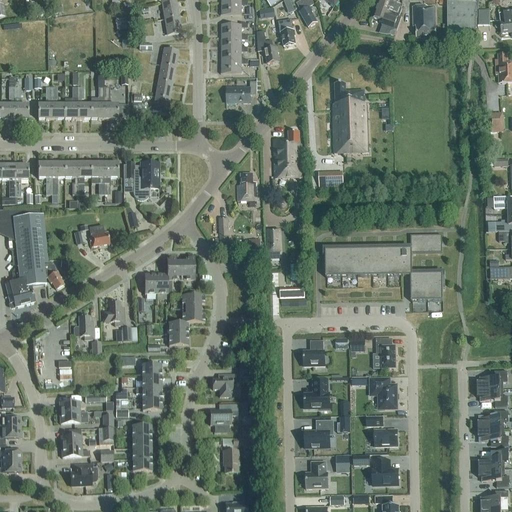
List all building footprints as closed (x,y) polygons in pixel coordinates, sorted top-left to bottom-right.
[(289,0),(284,2),(285,4),(287,10),(292,8),(289,0)] [(317,24),(312,14),(313,13),(310,8),(314,6),(311,0),(304,0),(296,5),(301,13),(300,14),(308,29),(317,24)] [(380,0),(377,10),(399,17),(402,10),(401,10),(402,8),(380,0)] [(448,0),(449,3),(447,3),(447,38),(476,39),(476,3),(475,3),(475,0),(448,0)] [(241,1),(241,5),(222,5),(222,17),(241,17),(241,8),(248,8),(248,3),(241,1)] [(179,18),(176,2),(162,5),(164,21),(179,18)] [(35,14),(34,3),(27,4),(28,15),(35,14)] [(117,4),(117,11),(117,12),(125,12),(125,11),(125,3),(117,4)] [(62,14),(61,7),(53,8),(54,15),(62,14)] [(436,29),(435,8),(413,9),(413,29),(416,29),(417,41),(437,40),(436,29)] [(274,10),(266,11),(267,20),(275,18),(274,10)] [(377,10),(373,19),(383,23),(382,27),(385,28),(395,31),(397,32),(402,18),(399,17),(377,10)] [(489,12),(479,12),(479,27),(489,27),(489,12)] [(497,28),(500,30),(501,30),(502,35),(511,34),(511,37),(511,14),(509,15),(509,13),(507,13),(507,15),(500,16),(501,23),(496,23),(496,25),(497,28)] [(179,18),(164,21),(167,37),(181,35),(179,18)] [(280,34),(281,34),(281,39),(282,39),(284,48),(296,46),(294,38),(295,38),(294,32),(291,32),(290,28),(293,28),(292,21),(279,23),(280,34)] [(241,39),(241,36),(241,30),(248,30),(248,25),(241,24),(241,26),(222,27),(222,39),(241,39)] [(267,66),(279,64),(278,55),(279,55),(278,49),(273,50),(272,42),(266,43),(264,33),(257,34),(258,54),(264,53),(265,57),(266,56),(267,66)] [(241,36),(241,39),(222,39),(222,51),(241,51),(241,49),(241,42),(248,42),(248,37),(241,36)] [(241,49),(241,51),(222,51),(222,63),(241,63),(241,60),(241,55),(248,54),(248,50),(241,49)] [(164,51),(161,67),(175,69),(178,53),(164,51)] [(507,56),(498,56),(498,62),(496,62),(496,76),(499,76),(499,85),(511,84),(511,66),(508,66),(507,56)] [(241,60),(241,63),(222,63),(222,75),(241,75),(241,66),(248,66),(248,61),(241,60)] [(175,69),(161,67),(158,83),(172,85),(175,69)] [(172,85),(158,83),(155,98),(169,101),(172,85)] [(227,105),(250,105),(250,96),(257,96),(257,84),(250,84),(250,90),(227,90),(227,105)] [(367,156),(367,105),(365,105),(364,93),(346,93),(346,85),(335,85),(335,106),(333,106),(333,156),(367,156)] [(169,101),(155,98),(152,114),(166,117),(169,101)] [(90,106),(90,122),(104,121),(104,106),(104,101),(104,100),(99,100),(90,100),(90,106)] [(37,106),(37,122),(50,122),(50,106),(50,101),(46,101),(46,106),(37,106)] [(50,106),(50,122),(64,122),(64,106),(57,106),(57,101),(50,101),(50,106)] [(64,106),(64,122),(77,122),(77,106),(77,101),(72,101),(64,101),(64,106)] [(104,106),(104,121),(117,121),(117,106),(109,106),(109,101),(104,101),(104,106)] [(1,107),(1,122),(15,122),(15,107),(15,102),(11,102),(11,107),(1,107)] [(15,107),(15,122),(28,122),(28,107),(20,107),(20,102),(15,102),(15,107)] [(77,106),(77,122),(90,122),(90,106),(81,106),(77,106)] [(504,134),(502,115),(489,116),(490,135),(504,134)] [(288,142),(274,142),(274,157),(276,157),(276,163),(274,163),(275,177),(283,177),(283,180),(282,180),(283,180),(302,180),(302,179),(301,146),(300,146),(299,134),(288,134),(288,142)] [(38,165),(38,180),(46,180),(46,186),(51,186),(51,180),(51,165),(38,165)] [(51,165),(51,180),(51,186),(57,186),(57,180),(64,180),(64,165),(51,165)] [(78,180),(78,165),(64,165),(64,180),(75,180),(78,180)] [(78,180),(78,186),(84,186),(84,180),(91,180),(91,165),(78,165),(78,180)] [(91,165),(91,180),(98,180),(98,186),(104,186),(104,165),(91,165)] [(104,165),(104,186),(110,186),(110,180),(118,180),(118,165),(104,165)] [(158,165),(141,165),(141,168),(134,168),(134,165),(127,165),(127,180),(133,180),(133,194),(133,196),(134,198),(135,200),(137,202),(139,202),(141,203),(143,203),(146,202),(147,200),(149,199),(149,196),(150,194),(150,191),(159,191),(158,165)] [(1,167),(1,183),(9,183),(9,188),(14,188),(15,188),(15,167),(1,167)] [(15,167),(15,188),(20,188),(20,183),(28,183),(28,167),(15,167)] [(319,188),(343,187),(343,174),(319,175),(319,188)] [(253,184),(253,175),(241,176),(241,187),(237,187),(238,203),(257,202),(257,184),(253,184)] [(494,211),(501,211),(508,210),(508,216),(511,216),(511,204),(509,205),(509,198),(494,198),(494,211)] [(16,254),(17,254),(18,270),(14,270),(12,273),(13,284),(5,286),(10,305),(9,306),(10,308),(11,309),(15,309),(35,304),(31,290),(32,290),(32,288),(44,284),(44,286),(46,285),(45,280),(44,266),(46,266),(46,262),(47,262),(43,217),(41,217),(41,211),(0,213),(0,237),(15,244),(16,254)] [(138,228),(135,214),(126,217),(129,230),(138,228)] [(495,224),(495,233),(499,233),(499,234),(510,234),(510,227),(511,227),(511,216),(508,216),(508,221),(501,222),(501,223),(495,224)] [(229,246),(228,220),(219,220),(220,246),(229,246)] [(109,246),(107,234),(103,235),(101,228),(89,230),(90,237),(89,238),(91,249),(109,246)] [(280,232),(268,233),(268,253),(269,253),(269,261),(280,260),(280,252),(280,232)] [(83,245),(80,233),(74,235),(76,247),(83,245)] [(511,233),(510,234),(499,234),(499,244),(506,244),(506,245),(511,244),(511,233)] [(411,251),(325,252),(326,279),(411,278),(411,303),(443,303),(442,276),(412,277),(412,255),(442,254),(442,237),(411,237),(411,251)] [(261,252),(260,241),(249,241),(249,252),(261,252)] [(175,265),(175,260),(167,261),(167,277),(167,283),(181,283),(180,265),(175,265)] [(194,260),(185,260),(185,265),(180,265),(181,283),(194,282),(194,260)] [(64,287),(60,280),(61,279),(57,273),(53,266),(51,267),(49,264),(48,265),(47,262),(46,262),(46,266),(44,266),(45,280),(47,279),(51,285),(52,285),(56,291),(64,287)] [(499,277),(499,270),(490,270),(490,277),(490,281),(500,281),(499,277)] [(144,296),(156,296),(156,277),(144,277),(144,296)] [(168,296),(167,283),(167,277),(156,277),(156,296),(168,296)] [(304,291),(292,291),(292,299),(304,299),(304,291)] [(200,306),(204,306),(204,297),(181,298),(182,311),(200,311),(200,306)] [(104,324),(114,324),(115,328),(124,327),(124,309),(120,309),(120,304),(109,304),(109,314),(103,314),(104,324)] [(204,325),(204,316),(200,316),(200,311),(182,311),(182,325),(188,325),(204,325)] [(94,342),(93,324),(90,324),(90,318),(79,319),(79,329),(75,329),(74,331),(74,336),(75,337),(79,337),(79,338),(84,338),(84,342),(94,342)] [(188,325),(182,325),(169,325),(169,336),(188,336),(188,325)] [(123,343),(132,343),(131,329),(122,330),(122,337),(123,343)] [(169,336),(169,348),(188,348),(188,336),(169,336)] [(336,340),(336,350),(348,350),(348,340),(336,340)] [(352,342),(352,354),(365,353),(365,341),(352,342)] [(381,371),(395,371),(396,371),(396,347),(392,348),(392,341),(376,341),(377,356),(381,356),(381,371)] [(323,353),(323,343),(310,343),(310,353),(304,353),(304,368),(325,368),(325,353),(323,353)] [(92,358),(101,357),(101,344),(92,345),(92,358)] [(161,378),(161,366),(142,367),(142,378),(161,378)] [(250,368),(238,368),(239,379),(251,378),(250,368)] [(477,384),(477,392),(502,391),(502,385),(508,384),(507,373),(494,373),(495,379),(484,380),(480,380),(480,384),(477,384)] [(213,391),(219,391),(219,399),(230,399),(230,391),(232,391),(232,386),(236,386),(236,376),(218,376),(218,380),(212,380),(213,391)] [(142,390),(161,389),(161,378),(142,378),(142,390)] [(397,411),(396,387),(390,387),(390,381),(370,381),(371,397),(379,397),(379,402),(378,403),(378,408),(379,408),(379,411),(397,411)] [(328,395),(327,382),(313,382),(314,396),(304,396),(305,411),(319,411),(319,412),(330,412),(329,395),(328,395)] [(142,395),(142,401),(161,401),(161,389),(142,390),(136,390),(136,395),(142,395)] [(502,391),(477,392),(477,399),(480,399),(481,403),(484,403),(484,404),(495,403),(495,410),(508,409),(508,398),(502,398),(502,391)] [(14,410),(14,399),(2,399),(2,410),(14,410)] [(142,413),(161,413),(161,401),(142,401),(142,413)] [(60,415),(80,414),(79,403),(59,404),(60,415)] [(252,404),(242,405),(243,417),(253,417),(252,404)] [(230,414),(238,414),(237,406),(219,407),(219,413),(210,413),(210,427),(230,426),(230,414)] [(128,419),(128,411),(116,411),(116,419),(128,419)] [(0,413),(0,429),(1,430),(21,430),(21,419),(5,419),(5,413),(0,413)] [(478,424),(478,432),(502,431),(502,425),(508,424),(508,413),(495,413),(495,419),(485,420),(481,420),(481,424),(478,424)] [(87,414),(80,414),(60,415),(60,426),(80,425),(80,421),(87,421),(87,414)] [(103,429),(113,429),(113,417),(103,417),(103,429)] [(350,434),(350,419),(341,419),(341,434),(350,434)] [(383,419),(367,420),(367,429),(383,428),(383,419)] [(330,450),(330,438),(334,437),(334,423),(334,422),(316,423),(316,432),(314,434),(305,434),(305,451),(330,450)] [(151,439),(151,427),(132,427),(132,439),(151,439)] [(5,441),(21,441),(21,430),(1,430),(1,436),(0,435),(0,446),(5,447),(5,441)] [(113,443),(112,430),(102,430),(103,444),(113,443)] [(502,431),(478,432),(478,439),(481,439),(481,443),(485,443),(485,444),(496,443),(496,450),(509,449),(509,438),(503,438),(502,431)] [(398,448),(397,432),(375,433),(375,449),(398,448)] [(350,455),(350,435),(338,435),(338,455),(350,455)] [(61,438),(61,449),(81,448),(81,437),(61,438)] [(132,439),(132,450),(151,450),(151,439),(132,439)] [(234,448),(234,452),(223,453),(223,462),(224,462),(225,475),(238,475),(238,467),(239,467),(239,452),(238,452),(238,448),(253,447),(253,440),(233,441),(233,448),(234,448)] [(21,464),(21,453),(5,453),(5,447),(0,446),(0,458),(1,458),(1,464),(21,464)] [(82,459),(90,458),(89,452),(82,453),(81,448),(61,449),(62,460),(82,459)] [(132,450),(132,462),(151,462),(151,450),(132,450)] [(101,464),(113,463),(113,453),(100,453),(101,464)] [(482,464),(478,464),(479,472),(503,471),(503,465),(509,464),(509,453),(496,453),(491,453),(491,460),(486,460),(482,460),(482,464)] [(350,475),(349,457),(336,458),(337,475),(350,475)] [(370,458),(360,458),(360,468),(370,468),(370,458)] [(132,474),(152,473),(151,462),(132,462),(132,474)] [(392,473),(390,471),(390,463),(375,463),(375,472),(373,472),(373,488),(398,487),(398,472),(393,472),(392,473)] [(1,475),(21,475),(21,464),(1,464),(1,470),(0,469),(0,474),(1,475)] [(105,468),(109,473),(114,470),(110,464),(105,468)] [(306,475),(306,491),(328,491),(328,475),(326,475),(326,464),(311,464),(312,475),(306,475)] [(96,481),(96,479),(96,470),(93,470),(92,467),(74,467),(74,475),(71,475),(71,488),(91,487),(91,483),(93,483),(95,483),(96,481)] [(503,471),(479,472),(479,479),(482,479),(482,484),(486,483),(486,484),(497,483),(497,490),(509,489),(509,478),(503,478),(503,471)] [(115,476),(107,476),(107,486),(107,491),(115,490),(115,486),(115,481),(115,476)] [(481,500),(481,511),(501,511),(501,499),(508,499),(508,493),(495,493),(495,499),(485,500),(481,500)] [(254,511),(254,498),(243,498),(243,504),(233,504),(233,505),(225,506),(225,511),(254,511)] [(375,498),(375,506),(384,506),(384,508),(383,508),(382,511),(398,511),(399,507),(392,507),(392,506),(393,506),(393,498),(375,498)] [(344,499),(330,499),(330,507),(345,507),(344,499)]
